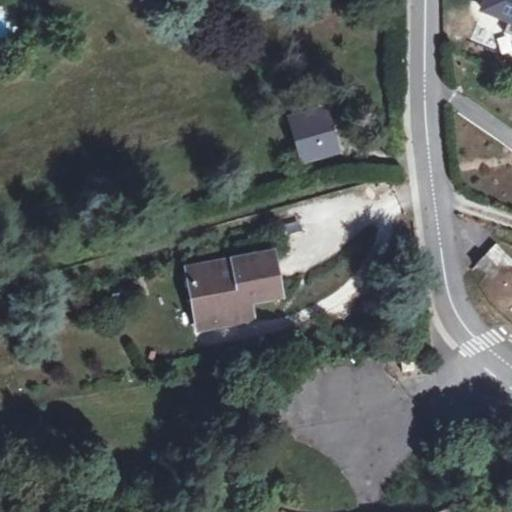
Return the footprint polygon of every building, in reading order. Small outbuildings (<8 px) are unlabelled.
[(511,0),(489,0),(485,10),(511,20),(506,33),(511,35),(511,0)] [(323,102),(287,114),(303,163),(339,151),(323,102)] [(493,279),(501,271),(505,274),(511,267),(511,259),(497,245),(478,265),(493,279)] [(239,323),(235,306),(252,302),(281,297),(274,256),(191,271),(197,304),(212,301),(217,326),(239,323)] [(212,301),(197,304),(202,329),(217,326),(212,301)] [(235,306),(239,323),(255,320),(252,302),(235,306)] [(410,352),(398,354),(400,374),(412,374),(410,352)]
